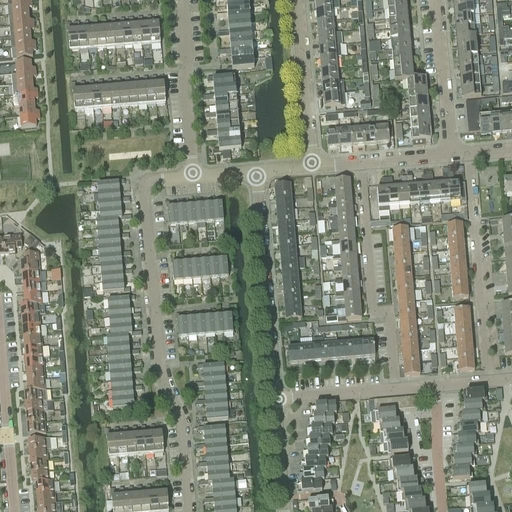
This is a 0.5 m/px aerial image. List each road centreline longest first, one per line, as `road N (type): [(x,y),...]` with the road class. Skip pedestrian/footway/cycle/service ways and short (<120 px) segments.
road 1 (residential): [(188,511),(182,428),(157,370),(143,192),(151,182),(192,178)]
road 2 (residential): [(396,388),(389,321),(372,309),(360,164)]
road 3 (residential): [(275,400),(254,173)]
road 4 (residential): [(487,382),(468,155)]
road 5 (residential): [(192,178),(178,0)]
road 6 (residential): [(312,168),(298,0)]
road 7 (residential): [(453,156),(438,0)]
road 8 (residential): [(13,511),(0,357)]
road 9 (residential): [(275,400),(396,388)]
